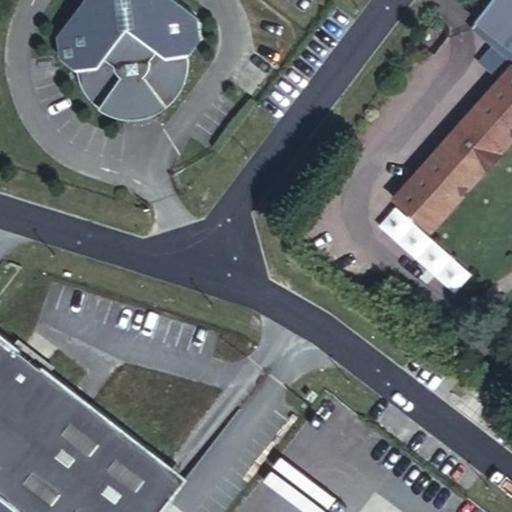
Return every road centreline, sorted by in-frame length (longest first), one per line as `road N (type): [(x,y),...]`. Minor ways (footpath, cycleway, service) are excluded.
road 1 (unclassified): [(175,262),(269,300),(511,474)]
road 2 (unclassified): [(378,0),(175,262)]
road 3 (unknown): [(153,154),(101,152),(42,117),(22,78),(31,0)]
road 4 (unclassified): [(175,262),(0,207)]
